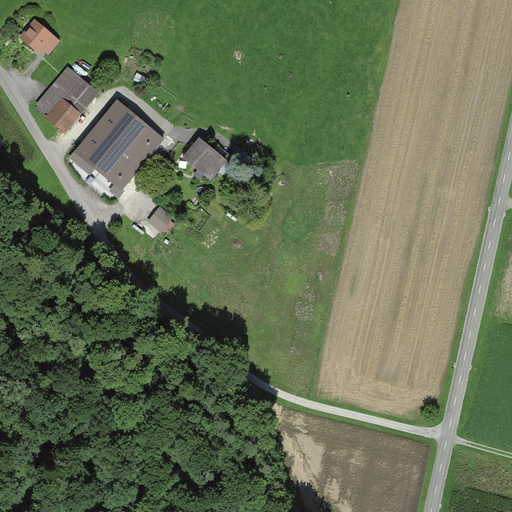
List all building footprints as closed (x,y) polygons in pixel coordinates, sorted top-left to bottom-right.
[(17,34),(41,56),(56,39),(32,17),(17,34)] [(131,67),(138,69),(143,53),(136,51),(131,67)] [(34,110),(62,133),(95,93),(68,70),(34,110)] [(115,96),(71,153),(119,190),(163,133),(115,96)] [(177,161),(206,183),(225,158),(196,137),(177,161)] [(159,208),(149,222),(163,233),(173,219),(159,208)]
